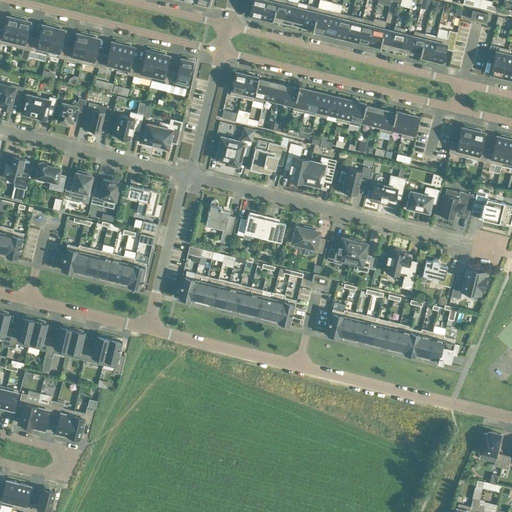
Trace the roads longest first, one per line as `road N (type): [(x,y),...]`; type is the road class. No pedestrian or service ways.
road 1 (residential): [(149,330),(511,417)]
road 2 (residential): [(511,255),(190,176)]
road 3 (residential): [(462,83),(227,25)]
road 4 (residential): [(221,51),(455,109)]
road 5 (residential): [(11,0),(221,51)]
road 6 (residential): [(118,462),(319,511)]
road 7 (residential): [(190,176),(0,130)]
road 8 (residential): [(149,330),(190,176)]
road 9 (residential): [(0,293),(149,330)]
road 10 (residential): [(149,330),(118,462)]
road 11 (residential): [(190,176),(221,51)]
